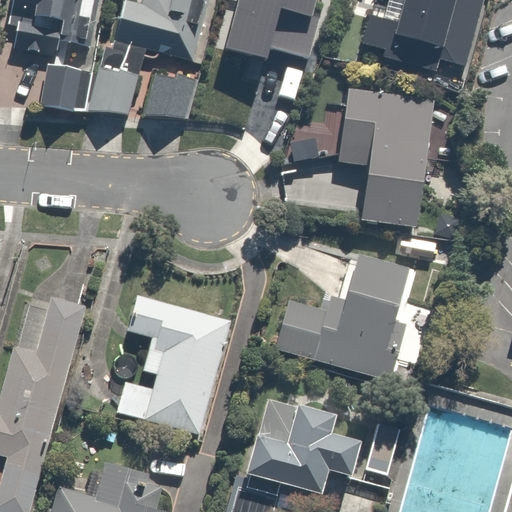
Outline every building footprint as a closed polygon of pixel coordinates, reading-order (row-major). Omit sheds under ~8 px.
[(33,72),(26,113),(90,124),(106,27),(99,26),(103,0),(1,0),(0,8),(0,27),(18,30),(13,58),(44,63),(42,74),(33,72)] [(142,0),(141,6),(111,1),(106,27),(90,124),(132,131),(143,65),(145,55),(204,65),(214,0),(142,0)] [(392,0),(386,26),(373,22),(363,59),(415,74),(421,52),(473,67),(491,0),(392,0)] [(143,65),(132,131),(194,122),(202,75),(143,65)] [(444,104),(349,91),(339,164),(370,168),(362,226),(426,235),(444,104)] [(291,301),(275,350),(397,390),(413,342),(400,337),(419,278),(362,260),(349,301),(337,297),(331,314),(291,301)] [(239,326),(141,298),(131,334),(157,341),(147,375),(160,378),(157,390),(126,382),(116,416),(206,441),(239,326)] [(0,409),(0,460),(9,463),(0,497),(0,511),(38,511),(92,308),(55,299),(52,310),(30,304),(2,410),(0,409)] [(274,511),(279,494),(330,509),(337,485),(365,493),(369,479),(385,483),(396,487),(411,433),(380,424),(372,451),(338,441),(343,423),(269,401),(236,511),(274,511)] [(64,492),(57,511),(169,511),(179,485),(101,460),(89,500),(64,492)]
